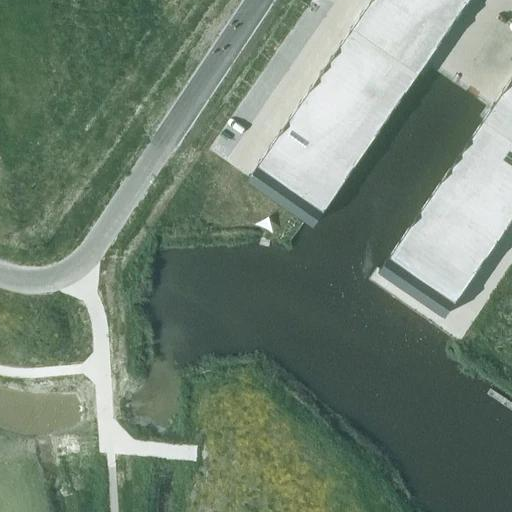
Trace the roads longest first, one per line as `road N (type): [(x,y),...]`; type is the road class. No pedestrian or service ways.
road 1 (unclassified): [(258,0),(73,269)]
road 2 (track): [(73,269),(96,311),(106,444)]
